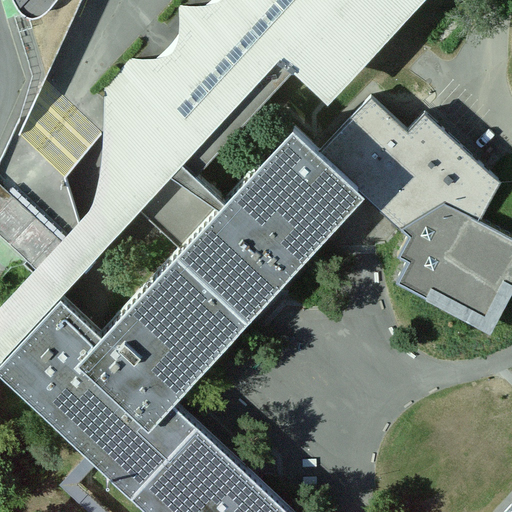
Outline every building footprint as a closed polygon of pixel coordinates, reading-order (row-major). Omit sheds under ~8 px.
[(358,185),(403,227),(401,228),(410,233),(398,254),(407,259),(396,279),(426,297),(431,288),(483,318),(503,284),(511,289),(511,288),(511,237),(491,225),(481,219),(502,182),(501,180),(427,110),(410,128),(372,94),(321,148),(293,122),(225,194),(196,166),(264,95),(295,61),(317,82),(394,0),(229,0),(230,0),(222,8),(178,55),(129,107),(154,131),(159,136),(160,137),(127,172),(124,177),(125,181),(128,186),(134,192),(145,202),(183,238),(129,296),(101,325),(63,289),(4,351),(77,421),(91,406),(113,427),(112,432),(112,437),(114,443),(116,447),(120,450),(125,451),(129,451),(133,450),(135,448),(139,451),(141,477),(156,491),(161,490),(184,511),(299,511),(282,496),(278,500),(253,477),(253,470),(246,463),(239,464),(223,449),(224,441),(165,387),(179,372),(177,364),(184,357),(192,359),(199,351),(197,343),(204,335),(213,336),(220,329),(219,320),(225,313),(235,314),(240,308),(239,298),(261,274),(287,273),(306,253),(305,242),(316,243),(336,222),(334,209),(358,185)] [(15,0),(17,5),(27,13),(36,16),(46,10),(53,0),(15,0)] [(215,0),(214,0),(185,4),(182,8),(181,35),(175,49),(172,51),(178,55),(222,8),(230,0),(229,0),(215,0)] [(394,0),(317,82),(325,88),(408,0),(394,0)] [(160,137),(159,136),(154,131),(129,107),(178,55),(172,51),(160,57),(134,57),(107,86),(111,108),(108,140),(104,170),(91,193),(82,210),(0,296),(0,332),(81,248),(88,241),(134,192),(128,186),(125,181),(124,177),(127,172),(160,137)] [(88,241),(81,248),(89,256),(96,249),(88,241)] [(483,318),(431,288),(426,297),(486,333),(511,289),(503,284),(483,318)] [(101,452),(94,445),(61,481),(94,511),(108,511),(75,480),(101,452)] [(511,511),(511,502),(502,511),(511,511)]
